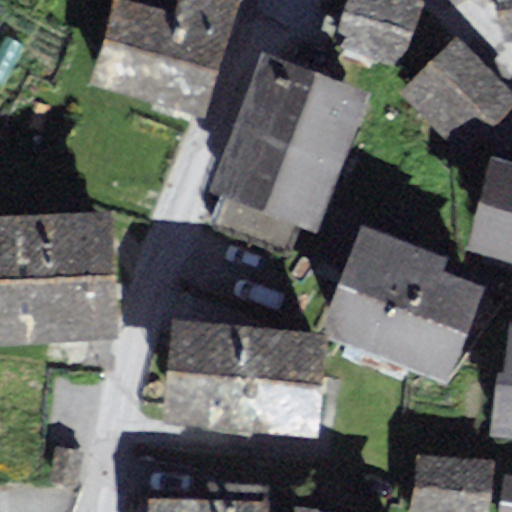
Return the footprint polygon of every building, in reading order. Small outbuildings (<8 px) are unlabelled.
[(177,0),(175,9),(147,0),(116,0),(94,74),(155,93),(194,105),(227,0),(177,0)] [(348,0),(339,31),(395,49),(410,0),(348,0)] [(511,0),(492,0),(494,31),(511,30),(511,0)] [(505,91),(457,37),(432,59),(408,80),(456,135),(505,91)] [(324,65),(271,45),(223,170),(307,201),(354,77),(324,65)] [(511,153),(494,148),(470,226),(511,238),(511,153)] [(99,211),(0,213),(0,315),(102,312),(101,272),(99,211)] [(344,271),(328,314),(448,361),(479,282),(442,267),(447,252),(364,220),(344,271)] [(314,326),(182,310),(172,395),(303,411),(308,374),(314,326)] [(511,379),(501,379),(496,430),(511,431),(511,379)] [(478,511),(485,454),(423,447),(415,511),(478,511)] [(511,511),(511,468),(505,467),(498,511),(511,511)] [(258,511),(259,511),(157,503),(155,511),(258,511)]
